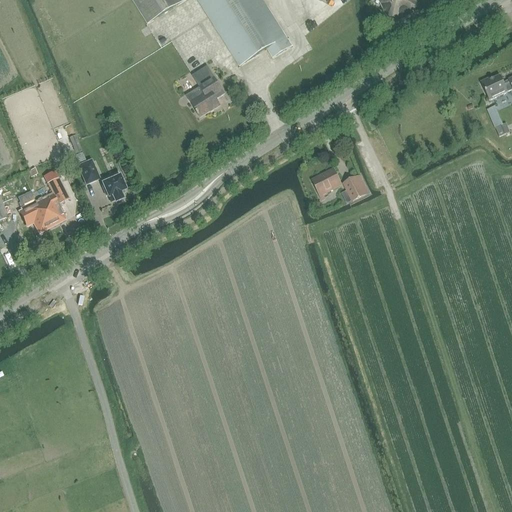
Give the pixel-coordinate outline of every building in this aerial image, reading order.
[(185,0),(131,0),(147,25),(186,1),(185,0)] [(290,49),(258,0),(199,0),(241,67),(266,51),(272,60),(290,49)] [(378,0),(390,25),(413,14),(412,12),(420,8),(415,0),(378,0)] [(193,77),(200,88),(186,96),(200,118),(219,106),(216,100),(224,95),(207,68),(193,77)] [(511,78),(508,80),(509,81),(503,84),(500,77),(490,81),(490,79),(481,84),(489,102),(508,94),(505,87),(511,85),(511,87),(511,78)] [(500,138),(510,134),(506,124),(503,126),(495,107),(487,111),(495,130),(496,129),(500,138)] [(75,154),(82,152),(76,136),(69,139),(75,154)] [(91,163),(78,168),(86,186),(99,180),(91,163)] [(313,181),(320,195),(340,185),(333,171),(313,181)] [(368,194),(360,177),(344,185),(352,202),(368,194)] [(125,191),(119,178),(103,185),(104,187),(102,188),(106,197),(108,196),(111,203),(115,202),(115,203),(122,200),(119,193),(125,191)] [(52,194),(39,200),(53,228),(66,221),(58,206),(69,200),(58,179),(47,184),(52,194)] [(53,228),(39,200),(25,207),(39,235),(53,228)]
